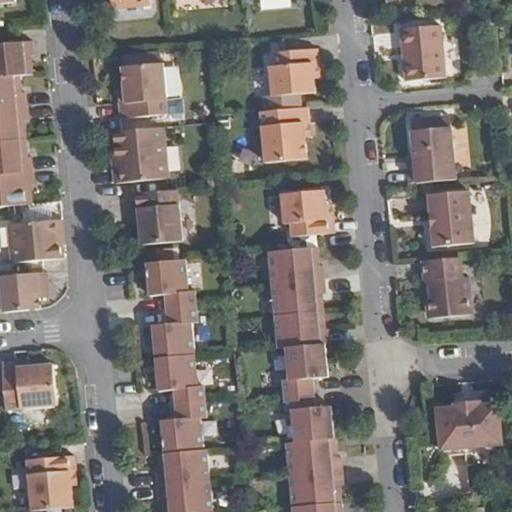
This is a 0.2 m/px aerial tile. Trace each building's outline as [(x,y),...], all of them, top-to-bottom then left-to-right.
[(445,22),(405,26),(410,77),(450,74),(445,22)] [(0,46),(0,78),(20,77),(32,75),(30,57),(34,56),(33,43),(0,46)] [(314,63),(321,63),(320,48),(276,52),(278,67),(272,68),(274,97),(267,98),(268,111),(303,107),(302,94),(317,92),(316,79),(314,63)] [(124,54),(125,67),(165,63),(164,50),(124,54)] [(128,105),(122,105),(123,120),(169,115),(165,63),(125,67),(127,88),(128,105)] [(323,78),(321,63),(314,63),(316,79),(323,78)] [(0,110),(27,108),(26,94),(22,95),(20,77),(0,78),(0,110)] [(311,122),(310,107),(303,107),(268,111),(262,112),(266,162),(308,159),(306,140),(305,122),(311,122)] [(0,142),(26,140),(24,122),(29,121),(27,108),(0,110),(0,142)] [(452,117),(442,118),(443,127),(453,127),(452,117)] [(410,165),(411,183),(457,179),(453,127),(443,127),(442,118),(423,120),(424,129),(414,130),(415,152),(417,165),(410,165)] [(413,121),(414,130),(424,129),(423,120),(413,121)] [(0,173),(33,171),(32,157),(28,158),(26,140),(0,142),(0,173)] [(120,172),(114,173),(115,183),(169,179),(166,141),(117,145),(118,159),(120,172)] [(0,206),(7,206),(32,204),(30,185),(34,185),(33,171),(0,173),(0,206)] [(329,217),(327,202),(326,189),(285,193),(288,221),(293,221),(295,235),(338,231),(336,216),(329,217)] [(184,239),(179,190),(133,194),(134,208),(141,207),(142,222),(144,243),(184,239)] [(470,192),(430,195),(435,246),(474,243),(470,192)] [(58,240),(57,227),(56,213),(63,212),(62,201),(32,204),(7,206),(10,244),(58,240)] [(334,201),(327,202),(329,217),(336,216),(334,201)] [(135,223),(142,222),(141,207),(134,208),(135,223)] [(57,227),(64,227),(63,212),(56,213),(57,227)] [(320,264),(318,246),(270,251),(272,283),(326,278),(324,264),(320,264)] [(462,257),(423,261),(425,283),(429,286),(431,296),(426,301),(427,316),(433,320),(471,317),(468,278),(464,278),(462,257)] [(188,258),(150,262),(153,295),(167,294),(168,308),(199,305),(197,290),(191,291),(188,258)] [(1,276),(5,312),(42,308),(40,297),(51,297),(49,272),(1,276)] [(327,293),(326,278),(272,283),(275,315),(324,310),(323,293),(327,293)] [(199,305),(168,308),(170,323),(156,324),(159,355),(196,352),(193,322),(200,321),(199,305)] [(326,329),(324,310),(275,315),(278,347),(286,347),(325,343),(331,343),(330,329),(326,329)] [(328,377),(325,343),(286,347),(289,379),(283,379),(284,395),(316,393),(315,378),(328,377)] [(196,352),(159,355),(162,389),(175,387),(177,401),(207,399),(206,384),(199,385),(196,352)] [(31,361),(15,362),(15,369),(31,367),(31,361)] [(15,369),(15,362),(0,363),(0,368),(4,412),(56,408),(52,366),(31,367),(15,369)] [(318,407),(316,393),(284,395),(286,411),(292,410),(295,442),(334,438),(331,405),(318,407)] [(209,414),(207,399),(177,401),(178,416),(165,417),(168,450),(205,446),(202,415),(209,414)] [(455,407),(437,409),(441,450),(502,444),(499,403),(482,405),(482,401),(455,403),(455,407)] [(336,438),(334,438),(295,442),(287,442),(291,475),(343,471),(342,456),(338,457),(336,438)] [(209,446),(205,446),(168,450),(161,450),(163,469),(159,469),(160,483),(211,479),(209,446)] [(31,511),(74,507),(72,488),(71,472),(77,471),(76,458),(27,462),(31,511)] [(345,484),(343,471),(291,475),(293,507),(342,503),(340,484),(345,484)] [(197,511),(214,510),(211,479),(160,483),(161,496),(165,495),(166,511),(197,511)] [(342,511),(342,503),(293,507),(293,511),(342,511)]
